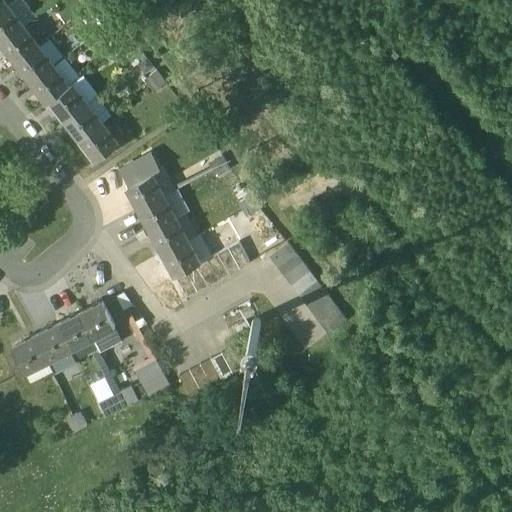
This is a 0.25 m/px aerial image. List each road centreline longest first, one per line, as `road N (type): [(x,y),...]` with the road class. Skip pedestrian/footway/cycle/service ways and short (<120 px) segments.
road 1 (residential): [(83,219),(163,319),(185,319),(264,276),(311,336)]
road 2 (residential): [(0,104),(34,140),(83,219)]
